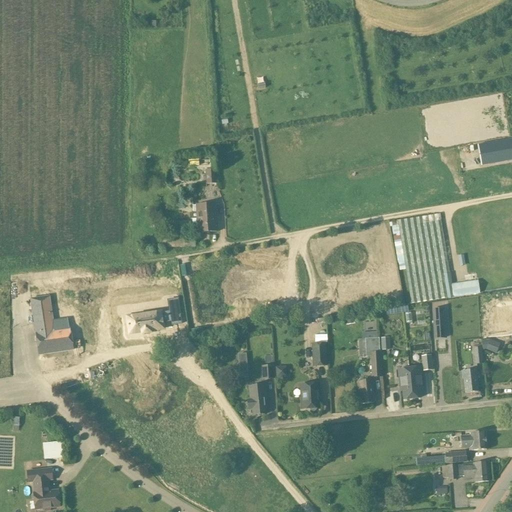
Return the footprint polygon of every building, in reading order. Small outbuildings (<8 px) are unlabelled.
[(511,139),(478,146),(482,166),(511,160),(511,139)] [(206,185),(216,184),(216,169),(205,170),(206,185)] [(198,233),(217,232),(215,203),(196,204),(198,233)] [(452,284),(439,214),(397,221),(398,225),(392,227),(398,264),(404,262),(411,304),(453,297),(453,298),(479,294),(477,280),(452,284)] [(184,248),(195,247),(195,236),(183,237),(184,248)] [(51,295),(33,297),(40,355),(75,350),(71,317),(54,319),(51,295)] [(179,296),(169,297),(171,310),(163,311),(163,310),(162,309),(143,312),(143,315),(142,315),(129,317),(129,318),(131,331),(144,329),(144,331),(153,330),(153,328),(165,326),(164,320),(166,320),(167,319),(173,319),(173,322),(183,321),(179,296)] [(443,309),(433,309),(435,339),(445,338),(443,309)] [(379,352),(379,338),(365,339),(366,357),(370,357),(371,378),(382,377),(380,352),(379,352)] [(389,338),(381,338),(381,351),(389,350),(389,338)] [(496,354),(500,344),(490,339),(481,340),(482,351),(486,350),(496,354)] [(312,367),(327,366),(325,343),(311,344),(312,367)] [(474,365),(483,364),(482,347),(473,348),(474,365)] [(246,354),(238,355),(240,373),(248,372),(246,354)] [(423,372),(433,371),(431,355),(421,357),(423,372)] [(262,380),(274,379),(273,365),(261,366),(262,380)] [(287,375),(287,366),(277,366),(278,375),(287,375)] [(419,398),(418,386),(421,385),(420,368),(398,370),(400,387),(403,387),(404,399),(419,398)] [(478,392),(477,378),(478,378),(477,369),(461,370),(462,379),(463,379),(464,393),(478,392)] [(361,404),(374,403),(373,388),(374,388),(373,380),(359,381),(361,404)] [(318,408),(317,395),(319,394),(318,383),(301,385),(302,392),(300,392),(301,401),(303,401),(303,409),(309,408),(310,410),(312,411),(314,410),(315,410),(316,408),(318,408)] [(266,414),(265,399),(266,399),(265,385),(248,386),(249,400),(247,400),(248,410),(252,410),(252,415),(266,414)] [(487,450),(485,431),(469,432),(470,435),(461,436),(461,449),(469,448),(469,451),(487,450)] [(64,441),(45,442),(45,459),(64,458),(64,441)] [(446,465),(467,463),(466,452),(445,453),(446,465)] [(489,482),(488,462),(473,463),(473,464),(462,465),(456,465),(447,466),(442,467),(442,479),(448,478),(448,481),(458,480),(457,477),(463,477),(463,479),(474,479),(474,483),(489,482)] [(49,491),(48,478),(34,480),(35,492),(34,493),(36,509),(45,508),(46,510),(51,510),(52,507),(60,506),(58,490),(49,491)]
